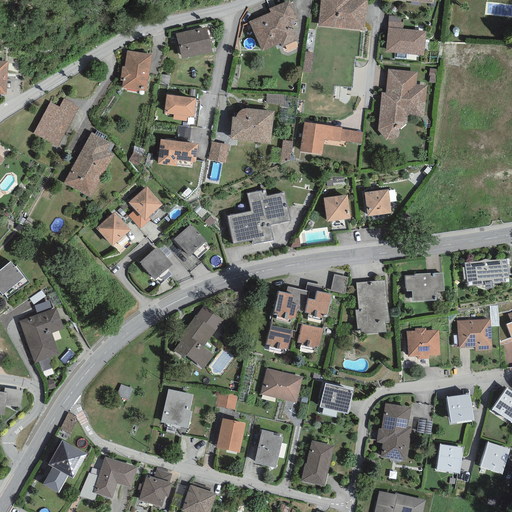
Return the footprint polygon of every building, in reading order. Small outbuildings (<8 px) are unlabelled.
[(290,0),(268,9),(270,13),(249,22),(261,52),(280,44),(282,47),(298,40),(291,23),(298,20),(290,0)] [(320,0),(318,26),(364,31),(367,0),(320,0)] [(206,27),(175,34),(181,59),(212,52),(206,27)] [(402,29),(388,28),(385,52),(423,56),(425,31),(402,29)] [(151,54),(127,51),(124,67),(122,66),(121,78),(123,78),(122,88),(146,92),(151,54)] [(417,72),(388,69),(386,92),(381,92),(377,131),(386,140),(388,139),(389,140),(393,140),(394,140),(396,139),(398,137),(399,135),(399,131),(398,129),(406,122),(408,116),(410,115),(423,117),(426,86),(416,84),(417,72)] [(437,69),(429,69),(428,76),(430,76),(429,82),(436,83),(437,69)] [(170,76),(160,74),(158,85),(168,86),(170,76)] [(283,94),(266,94),(266,104),(283,104),(283,94)] [(195,99),(166,95),(164,113),(173,114),(173,119),(187,121),(187,118),(188,118),(189,116),(193,117),(195,99)] [(79,107),(63,99),(59,107),(50,102),(33,134),(58,147),(79,107)] [(270,144),(274,111),(248,109),(245,109),(243,109),(239,111),(238,113),(237,115),(235,117),(232,117),(230,140),(270,144)] [(342,128),(304,122),(300,152),(322,155),(324,140),(340,142),(340,141),(341,129),(342,128)] [(190,127),(177,126),(176,139),(189,140),(190,127)] [(363,132),(341,129),(340,141),(361,143),(363,132)] [(110,142),(91,132),(63,184),(90,198),(113,155),(106,151),(110,142)] [(198,144),(160,140),(157,164),(176,166),(177,160),(196,162),(198,144)] [(292,142),(282,140),(280,165),(290,159),(292,142)] [(229,145),(211,142),(208,159),(226,163),(229,145)] [(143,157),(133,151),(128,161),(138,167),(143,157)] [(146,187),(128,202),(135,209),(145,221),(148,217),(162,205),(146,187)] [(291,221),(284,192),(266,196),(265,189),(247,193),(251,211),(227,216),(233,244),(252,240),(253,244),(273,240),(270,225),(291,221)] [(388,189),(364,192),(368,217),(391,214),(388,189)] [(347,195),(323,198),(326,222),(350,219),(347,195)] [(150,220),(148,217),(145,221),(135,209),(127,215),(140,229),(150,220)] [(130,230),(114,212),(96,229),(112,246),(130,230)] [(191,224),(174,240),(189,256),(206,241),(191,224)] [(172,265),(156,247),(139,263),(155,280),(172,265)] [(480,261),(464,262),(465,267),(462,268),(463,280),(466,279),(467,286),(485,284),(485,289),(493,288),(492,284),(509,282),(506,259),(489,260),(486,259),(484,259),(482,260),(480,261)] [(15,267),(10,262),(0,269),(0,292),(3,296),(5,294),(7,298),(29,283),(17,266),(15,267)] [(443,273),(414,274),(414,276),(406,276),(406,291),(412,291),(412,302),(435,301),(435,291),(444,291),(443,273)] [(348,277),(334,274),(330,291),(344,294),(348,277)] [(385,280),(356,283),(358,310),(355,310),(357,329),(360,329),(361,334),(386,332),(385,321),(389,321),(385,280)] [(309,292),(308,298),(314,300),(317,291),(322,292),(323,286),(307,282),(305,291),(309,292)] [(305,291),(287,287),(286,293),(293,294),(291,304),(298,305),(297,310),(299,310),(298,311),(302,312),(303,310),(305,311),(308,298),(309,292),(305,291)] [(41,290),(29,299),(33,305),(45,296),(41,290)] [(286,293),(278,291),(273,314),(277,315),(276,320),(290,323),(291,318),(295,319),(297,310),(298,305),(291,304),(293,294),(286,293)] [(322,292),(317,291),(314,300),(308,298),(305,311),(304,312),(308,313),(307,318),(321,321),(323,315),(327,316),(332,294),(322,292)] [(49,301),(34,306),(37,315),(52,310),(49,301)] [(204,305),(196,316),(215,331),(224,320),(204,305)] [(37,315),(19,322),(34,363),(59,354),(51,333),(64,329),(56,308),(52,310),(37,315)] [(196,316),(195,316),(177,339),(180,342),(174,351),(184,358),(186,356),(203,368),(213,354),(203,347),(215,331),(196,316)] [(490,319),(456,321),(458,348),(475,347),(475,351),(492,350),(490,319)] [(323,329),(302,323),(297,342),(301,343),(299,348),(314,352),(315,346),(318,347),(323,329)] [(292,330),(270,326),(266,344),(269,345),(268,349),(283,353),(284,348),(287,349),(292,330)] [(426,328),(415,328),(415,331),(406,331),(407,357),(417,357),(417,359),(429,359),(429,356),(440,355),(439,330),(426,330),(426,328)] [(303,377),(266,368),(260,394),(296,403),(303,377)] [(353,390),(325,383),(319,407),(323,408),(337,411),(347,414),(353,390)] [(22,390),(4,388),(4,389),(3,393),(7,393),(5,405),(20,407),(22,390)] [(511,421),(511,391),(507,388),(492,409),(511,423),(511,421)] [(193,395),(168,389),(161,422),(188,428),(192,411),(189,411),(193,395)] [(237,395),(218,391),(215,406),(234,410),(237,395)] [(469,394),(447,397),(450,423),(473,420),(469,394)] [(410,407),(385,403),(381,429),(378,429),(376,442),(383,443),(380,458),(406,462),(412,427),(408,426),(410,407)] [(336,418),(337,411),(323,408),(322,414),(336,418)] [(70,415),(63,430),(72,435),(79,419),(70,415)] [(245,423),(222,418),(216,448),(239,453),(245,423)] [(432,422),(418,420),(416,432),(430,435),(432,422)] [(273,433),(262,430),(254,463),(275,468),(283,437),(273,435),(273,433)] [(87,454),(62,440),(48,465),(52,467),(43,485),(58,493),(68,476),(73,479),(87,454)] [(334,446),(311,441),(306,464),(304,463),(300,481),(324,487),(334,446)] [(510,449),(487,442),(479,467),(502,474),(510,449)] [(459,473),(462,447),(440,444),(436,470),(459,473)] [(137,467),(104,457),(98,476),(93,492),(97,493),(112,498),(117,484),(131,488),(137,467)] [(156,467),(153,478),(169,482),(172,474),(167,473),(168,470),(156,467)] [(98,476),(88,473),(78,496),(94,501),(97,493),(93,492),(98,476)] [(153,478),(146,475),(138,500),(162,507),(165,496),(167,497),(172,483),(169,482),(153,478)] [(192,483),(191,486),(210,492),(211,489),(192,483)] [(191,486),(190,485),(181,510),(186,511),(210,511),(216,494),(210,492),(191,486)] [(422,511),(426,500),(395,493),(395,495),(379,491),(373,511),(422,511)]
